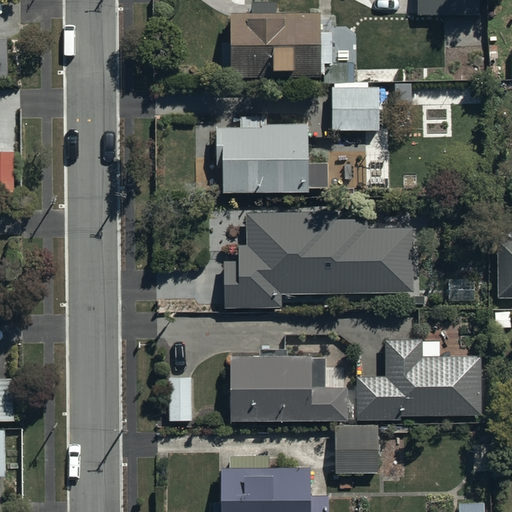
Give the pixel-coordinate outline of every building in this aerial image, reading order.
[(486,0),(417,0),(418,12),(487,12),(486,0)] [(356,81),(356,58),(333,58),(333,12),(321,12),(321,9),(231,9),(231,72),(321,72),(321,70),(324,70),(324,81),(356,81)] [(14,34),(0,34),(0,78),(15,78),(14,34)] [(380,84),(332,85),(332,128),(380,128),(380,84)] [(242,123),(217,123),(217,161),(225,161),(224,187),(309,188),(309,184),(328,184),(329,136),(308,136),(309,120),(267,120),(267,113),(242,113),(242,123)] [(0,147),(0,191),(8,191),(8,147),(0,147)] [(338,208),(246,210),(246,242),(239,242),(239,250),(224,250),(225,305),(282,304),(282,291),(413,289),(412,224),(368,225),(368,215),(338,216),(338,208)] [(511,236),(497,237),(497,293),(511,293),(511,236)] [(472,276),(448,278),(450,300),(474,298),(472,276)] [(357,373),(357,416),(404,416),(404,411),(480,411),(480,353),(423,353),(423,338),(385,338),(385,373),(357,373)] [(325,352),(312,352),(230,352),(230,417),(347,417),(347,384),(325,384),(325,352)] [(0,375),(0,417),(15,417),(14,376),(0,375)] [(378,422),(336,422),(336,470),(379,469),(378,422)] [(489,441),(472,442),(473,468),(490,468),(489,441)] [(221,464),(221,511),(327,511),(328,491),(312,491),(312,464),(221,464)] [(483,511),(484,498),(458,498),(458,511),(483,511)]
